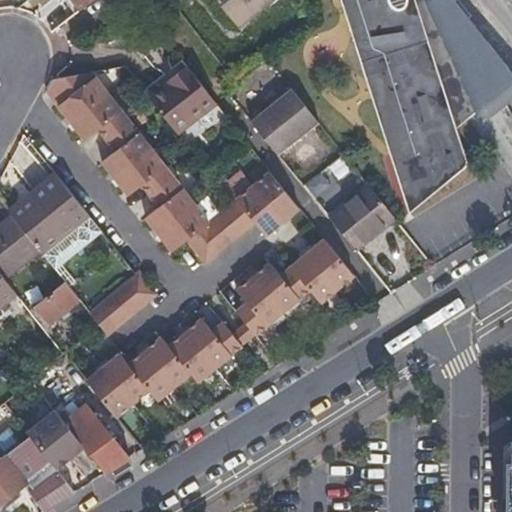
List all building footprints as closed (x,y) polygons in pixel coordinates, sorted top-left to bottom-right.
[(201,0),(227,32),(239,22),(256,8),(266,0),(201,0)] [(439,186),(437,187),(415,205),(415,210),(417,208),(440,191),(458,177),(467,170),(468,166),(469,164),(469,163),(469,160),(461,140),(456,122),(466,115),(476,106),(477,108),(479,110),(480,113),(484,115),(487,116),(487,117),(492,115),(496,113),(499,110),(503,108),(506,105),(511,100),(511,73),(511,74),(491,49),(492,48),(492,47),(491,48),(470,23),(471,22),(471,21),(469,22),(467,19),(473,14),(461,0),(453,0),(452,1),(451,0),(353,0),(356,11),(366,37),(355,39),(364,61),(366,61),(368,66),(381,107),(379,107),(382,119),(385,133),(389,132),(405,180),(403,181),(407,196),(410,204),(412,202),(433,183),(436,182),(439,186)] [(142,88),(159,110),(195,82),(199,79),(181,57),(142,88)] [(52,77),(45,89),(61,110),(70,121),(106,92),(91,73),(52,77)] [(195,82),(211,103),(215,100),(199,79),(195,82)] [(159,110),(186,144),(220,118),(209,104),(211,103),(195,82),(159,110)] [(276,158),(320,123),(292,88),(248,124),(276,158)] [(106,92),(70,121),(75,127),(83,138),(96,127),(105,138),(128,120),(106,92)] [(70,121),(61,110),(58,113),(67,124),(70,121)] [(114,176),(150,148),(128,120),(105,138),(114,149),(101,160),(109,170),(114,176)] [(70,121),(67,124),(71,130),(75,127),(70,121)] [(149,194),(172,175),(150,148),(114,176),(118,182),(127,193),(140,183),(149,194)] [(111,179),(114,176),(109,170),(106,173),(111,179)] [(12,212),(15,215),(39,246),(55,266),(100,229),(54,171),(30,190),(34,195),(12,212)] [(288,216),(299,207),(269,173),(253,185),(282,221),(288,216)] [(153,226),(158,232),(194,203),(172,175),(149,194),(158,205),(145,215),(153,226)] [(236,198),(255,221),(265,234),(276,225),(282,221),(253,185),(236,198)] [(327,219),(355,254),(398,220),(370,185),(327,219)] [(232,201),(250,225),(255,221),(236,198),(232,201)] [(205,261),(250,225),(232,201),(208,220),(185,238),(205,261)] [(171,249),(185,238),(208,220),(194,203),(158,232),(163,238),(171,249)] [(15,215),(0,226),(0,269),(3,274),(39,246),(15,215)] [(291,220),(288,216),(282,221),(285,224),(291,220)] [(282,221),(276,225),(279,229),(285,224),(282,221)] [(150,229),(155,235),(158,232),(153,226),(150,229)] [(159,241),(163,238),(158,232),(155,235),(159,241)] [(337,288),(354,274),(324,238),(313,247),(308,252),(337,288)] [(302,257),(308,252),(305,249),(299,253),(302,257)] [(291,265),(310,289),(320,301),(337,288),(308,252),(302,257),(291,265)] [(282,311),(304,293),(286,269),(280,274),(270,261),(253,275),(282,311)] [(286,269),(304,293),(310,289),(291,265),(286,269)] [(3,274),(0,269),(0,304),(17,291),(3,274)] [(135,271),(153,294),(156,292),(138,269),(135,271)] [(112,289),(131,313),(153,294),(135,271),(112,289)] [(254,333),(282,311),(253,275),(236,288),(246,301),(236,310),(254,333)] [(66,280),(35,305),(48,322),(80,297),(66,280)] [(88,310),(98,322),(106,333),(131,313),(112,289),(88,310)] [(184,330),(213,366),(241,344),(222,321),(211,329),(201,316),(184,330)] [(197,349),(211,367),(213,366),(184,330),(182,331),(197,349)] [(183,361),(197,349),(182,331),(167,343),(183,361)] [(160,335),(153,341),(174,368),(183,361),(167,343),(160,335)] [(143,348),(171,383),(180,376),(174,368),(153,341),(143,348)] [(135,367),(157,395),(171,383),(143,348),(129,360),(135,367)] [(197,379),(211,367),(197,349),(183,361),(190,370),(197,379)] [(102,364),(116,382),(133,368),(127,361),(119,351),(108,359),(102,364)] [(99,361),(102,364),(108,359),(105,356),(99,361)] [(93,365),(96,369),(102,364),(99,361),(93,365)] [(171,383),(172,384),(190,370),(183,361),(174,368),(180,376),(171,383)] [(85,378),(100,395),(116,382),(102,364),(96,369),(85,378)] [(156,396),(157,395),(135,367),(133,368),(148,386),(156,396)] [(116,382),(130,400),(148,386),(133,368),(116,382)] [(100,395),(115,413),(130,400),(116,382),(100,395)] [(157,395),(172,384),(171,383),(157,395)] [(85,424),(99,414),(88,400),(84,403),(92,413),(83,421),(85,424)] [(87,444),(108,471),(133,456),(99,414),(85,424),(83,421),(92,413),(84,403),(66,418),(75,430),(87,444)] [(36,438),(59,467),(87,444),(75,430),(66,418),(58,408),(30,430),(30,431),(32,434),(36,438)] [(7,462),(36,438),(32,434),(3,458),(7,462)] [(30,488),(47,509),(78,490),(59,467),(36,438),(7,462),(3,458),(0,453),(0,501),(28,478),(34,485),(30,488)]
